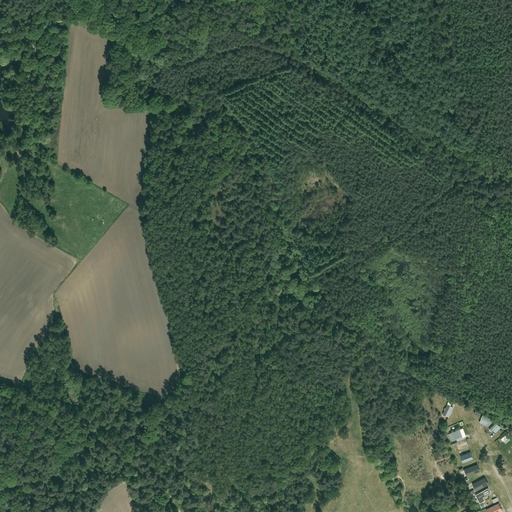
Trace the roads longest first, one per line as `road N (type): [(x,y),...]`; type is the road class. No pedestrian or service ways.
road 1 (track): [(0,392),(83,424),(127,455),(180,511)]
road 2 (track): [(0,46),(61,21),(114,31)]
